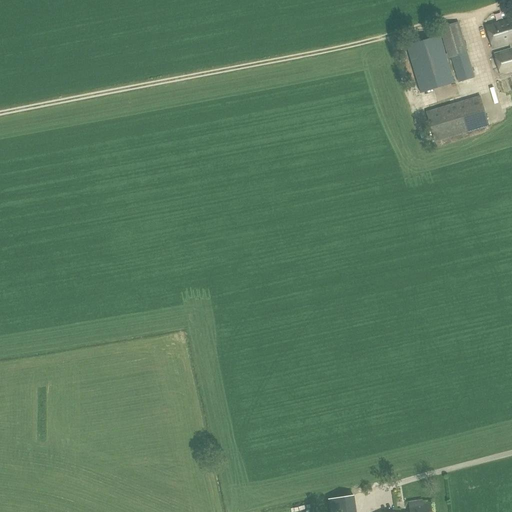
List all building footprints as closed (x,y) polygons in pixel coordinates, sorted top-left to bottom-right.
[(511,15),(511,16),(511,17),(486,25),(493,49),(510,44),(511,49),(494,54),(501,76),(511,72),(511,15)] [(458,82),(475,77),(467,51),(458,22),(440,28),(447,54),(446,54),(440,36),(406,45),(420,93),(454,83),(447,58),(450,56),(458,82)] [(435,142),(489,126),(480,95),(426,111),(435,142)] [(329,499),(331,511),(355,511),(353,495),(329,499)] [(409,502),(410,511),(431,511),(430,503),(418,505),(418,501),(409,502)]
